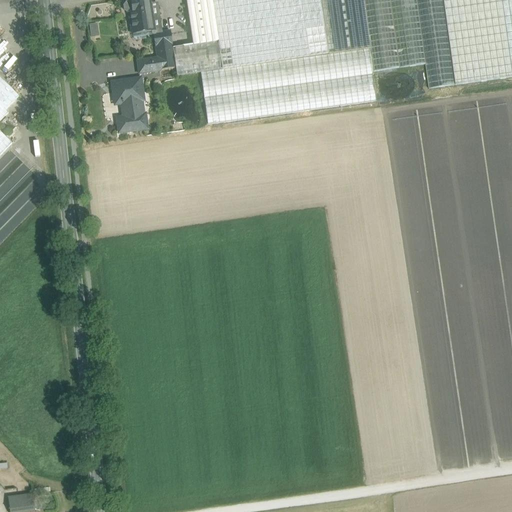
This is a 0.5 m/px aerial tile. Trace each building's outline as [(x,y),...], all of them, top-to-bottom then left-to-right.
[(149,0),(130,0),(131,3),(126,3),(123,7),(124,11),(128,14),(129,13),(130,22),(131,22),(133,34),(152,31),(152,35),(154,35),(162,34),(162,33),(158,7),(150,9),(149,6),(151,5),(149,0)] [(176,0),(178,11),(248,0),(176,0)] [(289,0),(248,0),(178,11),(181,29),(291,12),(289,0)] [(327,46),(301,50),(293,0),(289,0),(291,12),(297,52),(221,63),(222,70),(369,49),(370,49),(369,43),(332,49),(331,45),(327,46)] [(293,0),(301,50),(327,46),(320,0),(293,0)] [(320,0),(327,46),(331,45),(332,49),(369,43),(370,49),(369,49),(372,72),(425,65),(416,0),(320,0)] [(442,0),(416,0),(425,65),(429,89),(455,86),(442,0)] [(511,74),(501,0),(442,0),(455,86),(511,77),(511,74)] [(511,0),(501,0),(511,74),(511,0)] [(291,12),(181,29),(183,48),(218,42),(221,63),(297,52),(291,12)] [(91,25),(92,37),(100,36),(99,24),(91,25)] [(170,32),(162,33),(162,34),(154,35),(155,47),(156,47),(172,45),(170,32)] [(0,155),(12,144),(0,131),(0,121),(8,113),(0,104),(0,87),(5,83),(0,77),(0,41),(0,155)] [(183,48),(173,49),(176,69),(177,76),(201,73),(222,70),(221,63),(218,42),(183,48)] [(172,45),(156,47),(157,59),(159,71),(160,71),(176,69),(173,49),(172,45)] [(222,70),(201,73),(204,99),(372,76),(372,72),(369,49),(222,70)] [(157,59),(137,62),(139,74),(159,72),(160,71),(159,71),(157,59)] [(372,76),(204,99),(208,125),(376,102),(372,76)] [(129,83),(113,85),(115,101),(117,103),(121,102),(123,104),(126,123),(124,124),(125,132),(124,132),(124,133),(147,130),(146,120),(144,121),(141,99),(143,99),(143,98),(142,98),(139,80),(140,80),(140,79),(129,81),(129,83)] [(32,495),(8,498),(9,511),(30,511),(35,511),(32,495)]
